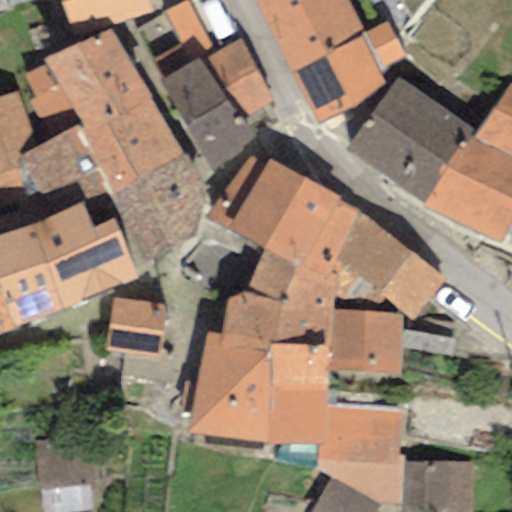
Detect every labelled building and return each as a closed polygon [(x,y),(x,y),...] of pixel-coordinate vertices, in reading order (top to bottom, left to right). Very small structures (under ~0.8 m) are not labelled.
[(0,0),(0,9),(34,0),(0,0)] [(60,0),(72,36),(152,12),(147,0),(60,0)] [(253,0),(291,73),(331,48),(362,29),(346,0),(253,0)] [(162,14),(135,31),(159,78),(211,47),(186,1),(162,14)] [(403,57),(385,24),(359,35),(331,48),(291,73),(317,124),(354,107),(385,84),(376,70),(403,57)] [(81,135),(150,100),(109,30),(42,61),(44,64),(72,109),(81,124),(76,126),(81,135)] [(201,63),(240,119),(271,102),(239,40),(201,63)] [(158,83),(213,174),(259,146),(240,119),(201,63),(198,58),(158,83)] [(39,118),(72,109),(44,64),(22,75),(34,98),(29,101),(39,118)] [(423,204),(473,131),(396,79),(344,151),(423,204)] [(473,131),(423,204),(420,207),(497,244),(511,216),(511,85),(509,84),(473,131)] [(14,171),(19,156),(18,154),(30,133),(17,94),(0,99),(0,188),(20,188),(14,171)] [(112,195),(182,155),(150,100),(81,135),(109,189),(112,195)] [(85,200),(109,189),(81,135),(76,126),(46,143),(19,156),(14,171),(20,188),(24,196),(37,191),(38,196),(75,182),(85,200)] [(108,198),(135,269),(194,238),(200,214),(206,187),(182,155),(112,195),(108,198)] [(265,165),(250,157),(204,218),(264,249),(321,278),(357,211),(338,202),(340,198),(269,159),(265,165)] [(30,227),(0,235),(0,298),(9,328),(61,309),(136,279),(111,220),(91,229),(80,204),(30,227)] [(444,280),(357,211),(321,278),(335,285),(377,304),(383,298),(403,315),(411,322),(444,280)] [(333,309),(335,285),(321,278),(264,249),(245,290),(226,299),(218,335),(329,345),(333,309)] [(0,298),(0,335),(11,332),(9,328),(0,298)] [(163,305),(112,299),(104,351),(159,358),(163,305)] [(402,328),(403,315),(333,309),(329,345),(326,372),(399,377),(401,349),(402,328)] [(455,338),(402,328),(401,349),(452,358),(455,338)] [(326,372),(329,345),(218,335),(205,333),(185,433),(317,444),(321,406),(326,372)] [(402,462),(403,409),(321,406),(314,468),(329,477),(377,504),(401,506),(402,462)] [(86,433),(35,439),(43,511),(89,511),(95,511),(86,433)] [(470,511),(472,462),(402,462),(401,506),(401,511),(470,511)] [(371,511),(377,504),(329,477),(308,511),(371,511)]
